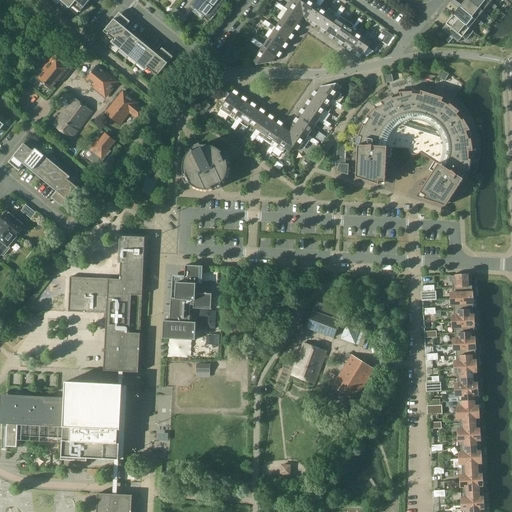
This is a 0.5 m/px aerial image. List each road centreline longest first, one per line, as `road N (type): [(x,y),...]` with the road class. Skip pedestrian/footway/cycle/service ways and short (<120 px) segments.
road 1 (residential): [(456,262),(453,227),(188,216),(186,251),(416,259)]
road 2 (residential): [(416,259),(423,511)]
road 3 (residential): [(248,0),(199,60),(125,0)]
